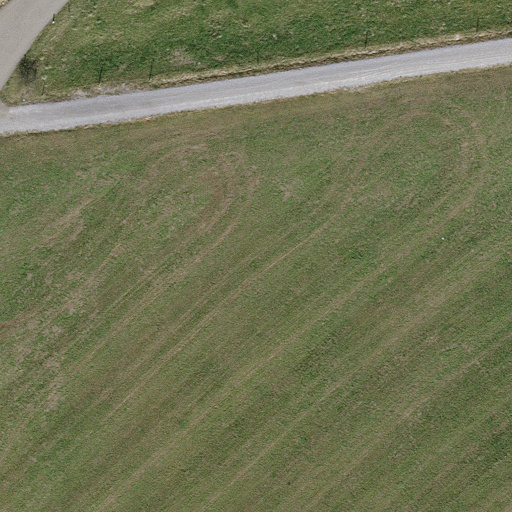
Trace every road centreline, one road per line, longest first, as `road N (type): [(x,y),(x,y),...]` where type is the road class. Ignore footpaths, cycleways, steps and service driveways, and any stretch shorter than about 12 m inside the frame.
road 1 (motorway): [(394,511),(207,297),(0,17)]
road 2 (track): [(0,113),(44,115),(511,47)]
